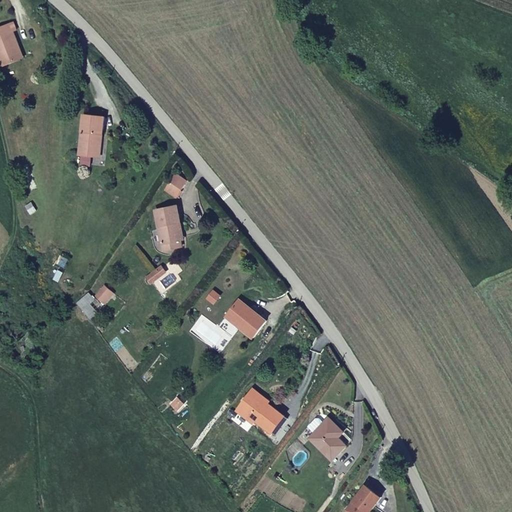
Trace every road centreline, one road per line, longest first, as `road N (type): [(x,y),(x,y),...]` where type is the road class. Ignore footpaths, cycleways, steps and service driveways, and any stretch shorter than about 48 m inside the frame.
road 1 (unclassified): [(58,0),(122,66),(335,330),(423,511)]
road 2 (track): [(43,511),(37,416),(27,388),(0,363)]
road 3 (track): [(0,264),(16,229),(0,127)]
